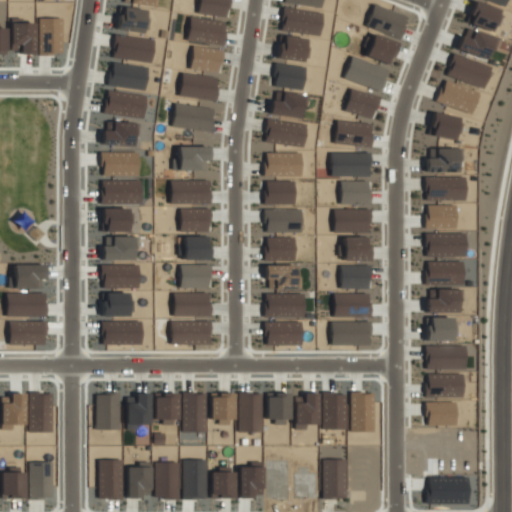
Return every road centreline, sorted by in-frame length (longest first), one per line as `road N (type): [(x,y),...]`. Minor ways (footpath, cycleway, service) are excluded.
road 1 (residential): [(394,511),(395,156),(414,61),(437,0)]
road 2 (residential): [(68,511),(68,146),(89,0)]
road 3 (residential): [(0,362),(392,359)]
road 4 (residential): [(254,0),(234,154),(236,361)]
road 5 (secondary): [(511,227),(501,511)]
